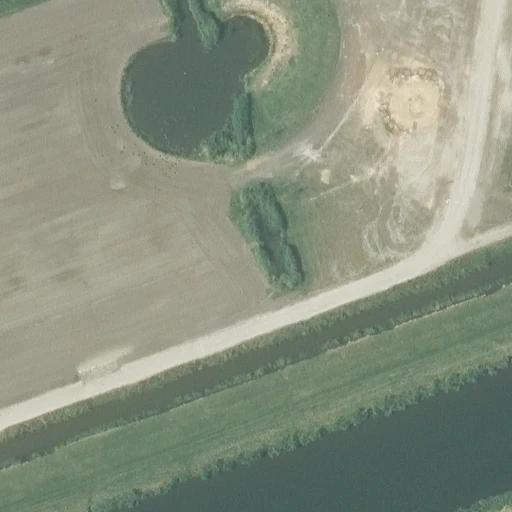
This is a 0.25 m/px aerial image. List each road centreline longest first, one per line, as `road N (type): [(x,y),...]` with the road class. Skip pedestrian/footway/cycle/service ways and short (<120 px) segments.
road 1 (track): [(429,258),(0,419)]
road 2 (track): [(491,0),(462,187),(429,258)]
